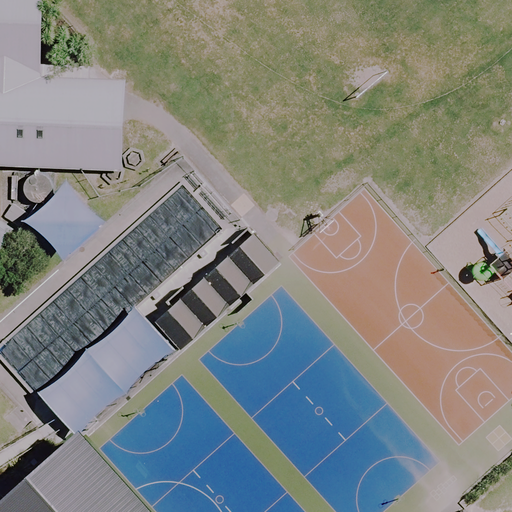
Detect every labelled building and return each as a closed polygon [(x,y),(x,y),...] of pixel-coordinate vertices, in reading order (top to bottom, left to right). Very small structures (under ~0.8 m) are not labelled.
[(0,0),(0,164),(131,169),(135,76),(52,71),(55,0),(0,0)] [(98,221),(62,185),(22,224),(57,260),(98,221)] [(511,330),(511,210),(450,268),(510,332),(511,330)] [(280,259),(255,231),(157,318),(182,345),(280,259)] [(70,436),(161,352),(122,309),(30,392),(70,436)] [(136,511),(68,438),(0,497),(0,511),(136,511)]
